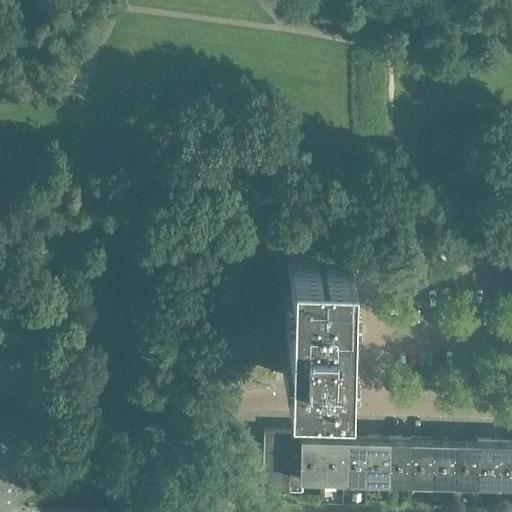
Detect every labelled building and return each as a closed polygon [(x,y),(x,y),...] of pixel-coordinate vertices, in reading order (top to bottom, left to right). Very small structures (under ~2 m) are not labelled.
[(308,231),(308,243),(327,243),(327,232),(308,231)] [(327,243),(308,243),(287,242),(283,375),(344,376),(348,244),(327,243)] [(321,481),(322,434),(323,427),(301,426),(301,437),(302,437),(301,472),(288,472),(288,489),(300,489),(301,480),(321,481)] [(322,434),(321,481),(344,481),(345,427),(323,427),(322,434)] [(367,428),(345,427),(344,481),(366,482),(367,428)] [(302,437),(301,437),(289,437),(289,429),(263,428),(263,430),(264,430),(263,487),(261,487),(261,489),(288,489),(288,472),(301,472),(302,437)] [(389,428),(367,428),(366,482),(388,483),(389,428)] [(410,429),(389,428),(388,483),(410,483),(410,429)] [(433,430),(410,429),(410,483),(432,484),(433,430)] [(455,430),(433,430),(432,484),(455,484),(455,430)] [(477,431),(455,430),(455,484),(476,485),(477,431)] [(499,431),(477,431),(476,485),(498,486),(499,431)] [(511,431),(499,431),(498,486),(511,485),(511,431)]
